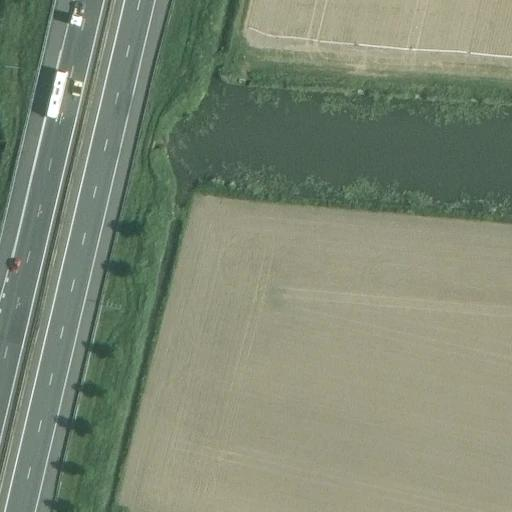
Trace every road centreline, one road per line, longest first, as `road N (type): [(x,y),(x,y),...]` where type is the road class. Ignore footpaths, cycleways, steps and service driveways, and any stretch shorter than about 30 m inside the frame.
road 1 (track): [(511,226),(248,204),(199,214),(190,223),(123,511)]
road 2 (track): [(209,0),(152,115),(128,315),(102,353),(63,511)]
road 3 (motorway): [(19,511),(140,0)]
road 4 (motorway): [(88,0),(0,375)]
road 5 (track): [(185,53),(257,67),(511,85)]
road 6 (track): [(0,182),(14,128),(13,61),(24,0)]
